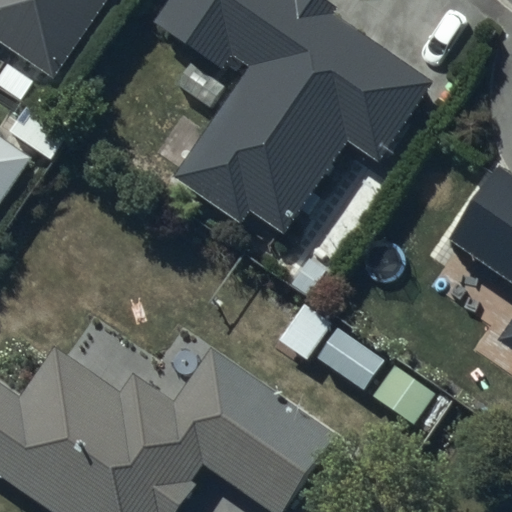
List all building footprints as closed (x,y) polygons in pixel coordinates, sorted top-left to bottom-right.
[(0,0),(0,41),(60,80),(111,0),(0,0)] [(178,0),(165,20),(246,75),(172,183),(252,238),(264,219),(297,242),(364,145),(393,165),(446,87),(348,20),(352,14),(332,0),(178,0)] [(35,100),(15,129),(63,162),(83,133),(35,100)] [(0,230),(43,164),(0,136),(0,230)] [(511,173),(507,171),(455,253),(511,289),(511,348),(510,352),(511,353),(511,173)] [(0,380),(0,469),(63,511),(194,511),(205,496),(200,492),(212,473),(270,511),(299,511),(348,440),(221,355),(185,409),(143,381),(136,392),(68,347),(31,401),(0,380)] [(445,394),(405,367),(380,404),(419,431),(445,394)]
